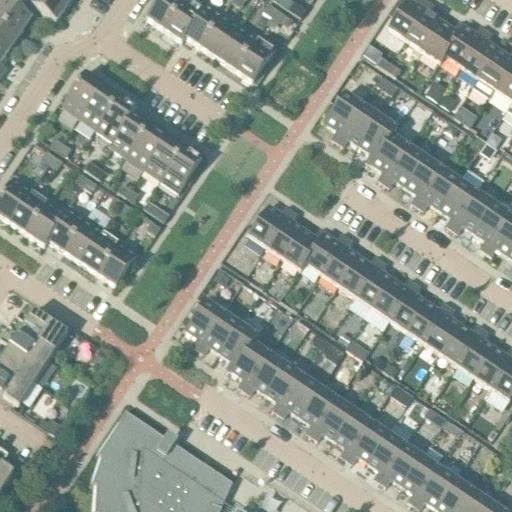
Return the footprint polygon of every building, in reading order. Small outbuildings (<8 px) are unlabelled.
[(23,0),(21,4),(50,24),(54,27),(67,8),(55,0),(23,0)] [(72,0),(55,0),(67,8),(72,0)] [(163,36),(185,2),(182,0),(160,0),(145,24),(163,36)] [(280,0),(272,0),(270,5),(278,10),(283,2),(280,0)] [(415,10),(400,0),(399,0),(383,25),(390,29),(386,35),(404,47),(429,9),(420,3),(415,10)] [(30,22),(0,2),(0,29),(17,41),(30,22)] [(185,2),(163,36),(181,48),(184,43),(183,42),(202,13),(201,13),(185,2)] [(283,2),(278,10),(286,16),(292,8),(283,2)] [(200,53),(223,20),(205,8),(201,13),(202,13),(183,42),(184,43),(200,53)] [(267,9),(261,17),(270,23),(275,15),(267,9)] [(421,58),(441,28),(434,22),(439,15),(429,9),(404,47),(421,58)] [(275,15),(270,23),(278,28),(283,20),(275,15)] [(217,65),(239,31),(223,20),(200,53),(217,65)] [(443,62),(463,32),(457,28),(452,35),(441,28),(421,58),(439,70),(444,63),(443,62)] [(17,41),(0,29),(0,55),(5,59),(17,41)] [(234,76),(256,42),(239,31),(217,65),(234,76)] [(460,74),(485,36),(478,32),(474,39),(463,32),(443,62),(444,63),(460,74)] [(476,85),(497,55),(486,48),(491,40),(485,36),(460,74),(476,85)] [(256,42),(234,76),(251,88),(274,54),(256,42)] [(476,85),(471,94),(488,105),(493,97),(511,68),(511,55),(508,62),(497,55),(476,85)] [(379,62),(374,69),(384,76),(389,68),(379,62)] [(389,68),(384,76),(394,83),(400,75),(389,68)] [(511,108),(511,105),(511,68),(493,97),(511,108)] [(78,125),(101,91),(83,79),(61,113),(78,125)] [(432,86),(424,99),(436,108),(445,95),(432,86)] [(101,91),(78,125),(95,136),(118,102),(101,91)] [(336,148),(361,110),(343,99),(323,129),(335,137),(330,144),(336,148)] [(443,99),(437,108),(448,116),(455,107),(443,99)] [(118,102),(95,136),(111,147),(112,147),(132,119),(133,119),(136,114),(118,102)] [(361,110),(336,148),(342,152),(347,145),(358,152),(378,122),(361,110)] [(459,111),(452,122),(460,127),(468,117),(459,111)] [(149,130),(133,119),(132,119),(112,147),(111,147),(108,152),(126,164),(149,130)] [(378,122),(358,152),(368,159),(364,166),(370,171),(390,140),(391,141),(396,134),(378,122)] [(143,175),(166,141),(149,130),(126,164),(143,175)] [(494,137),(489,146),(497,151),(501,146),(500,141),(494,137)] [(382,189),(407,152),(391,141),(390,140),(370,171),(381,178),(376,185),(382,189)] [(160,186),(182,153),(166,141),(143,175),(160,186)] [(54,144),(48,152),(56,157),(62,149),(54,144)] [(62,149),(56,157),(65,163),(70,155),(62,149)] [(407,152),(382,189),(388,193),(393,186),(404,193),(424,163),(407,152)] [(182,153),(160,186),(177,198),(200,165),(182,153)] [(45,156),(40,164),(48,170),(53,162),(45,156)] [(53,162),(48,170),(56,176),(62,168),(53,162)] [(424,163),(404,193),(415,201),(410,208),(416,212),(441,174),(424,163)] [(90,180),(96,172),(88,166),(82,174),(90,180)] [(96,172),(90,180),(99,185),(104,177),(96,172)] [(482,187),(488,177),(482,172),(475,182),(482,187)] [(441,174),(416,212),(422,216),(427,209),(438,216),(458,186),(441,174)] [(82,193),(87,185),(79,179),(74,187),(82,193)] [(0,222),(8,228),(31,195),(13,183),(0,202),(0,222)] [(87,185),(82,193),(90,198),(95,190),(87,185)] [(458,186),(438,216),(449,224),(444,231),(450,235),(475,197),(458,186)] [(124,203),(130,195),(121,189),(116,197),(124,203)] [(25,240),(48,206),(31,195),(8,228),(25,240)] [(130,195),(124,203),(133,208),(138,200),(130,195)] [(475,197),(450,235),(456,239),(461,232),(472,239),(492,209),(475,197)] [(113,202),(108,210),(116,215),(121,207),(113,202)] [(48,206),(25,240),(43,252),(47,247),(46,246),(65,217),(64,217),(48,206)] [(121,207),(116,215),(124,221),(129,213),(121,207)] [(492,209),(472,239),(483,246),(478,254),(484,258),(509,220),(492,209)] [(265,254),(290,216),(284,212),(279,219),(267,211),(247,242),(265,254)] [(63,258),(85,224),(67,212),(64,217),(65,217),(46,246),(47,247),(63,258)] [(159,215),(154,223),(162,228),(168,220),(159,215)] [(282,265),(302,235),(291,228),(296,221),(290,216),(265,254),(282,265)] [(511,222),(509,220),(484,258),(490,262),(495,255),(506,262),(511,252),(511,222)] [(79,269),(102,235),(85,224),(63,258),(79,269)] [(154,241),(159,233),(151,227),(145,235),(154,241)] [(96,280),(119,247),(102,235),(79,269),(96,280)] [(302,235),(282,265),(300,277),(304,270),(303,270),(324,239),(318,235),(313,242),(302,235)] [(320,281),(345,244),(339,239),(335,247),(324,239),(303,270),(304,270),(320,281)] [(337,292),(358,262),(347,255),(351,248),(345,244),(320,281),(337,292)] [(119,247),(96,280),(114,292),(137,259),(119,247)] [(354,304),(379,266),(373,262),(368,269),(358,262),(337,292),(354,304)] [(371,315),(392,285),(381,277),(385,270),(379,266),(354,304),(371,315)] [(218,276),(212,286),(222,292),(228,282),(218,276)] [(388,327),(413,289),(407,285),(403,292),(392,285),(371,315),(388,327)] [(405,338),(426,308),(415,301),(420,294),(413,289),(388,327),(405,338)] [(259,302),(254,308),(258,310),(263,305),(259,302)] [(196,355),(222,318),(204,306),(184,336),(195,344),(190,351),(196,355)] [(422,350),(447,312),(441,308),(437,315),(426,308),(405,338),(422,350)] [(439,361),(459,331),(449,323),(453,316),(447,312),(422,350),(439,361)] [(6,333),(50,363),(66,339),(32,316),(23,328),(13,321),(6,333)] [(222,318),(196,355),(203,359),(207,352),(218,360),(239,329),(222,318)] [(239,329),(218,360),(229,367),(224,374),(230,378),(251,348),(252,348),(256,341),(239,329)] [(456,372),(481,335),(475,331),(470,338),(459,331),(439,361),(456,372)] [(50,363),(6,333),(0,341),(0,347),(7,352),(0,363),(0,364),(34,387),(50,363)] [(473,384),(493,353),(482,346),(487,339),(481,335),(456,372),(473,384)] [(341,337),(336,345),(346,351),(351,343),(341,337)] [(315,338),(309,347),(318,354),(325,344),(315,338)] [(322,355),(322,356),(322,358),(322,359),(323,361),(324,362),(325,363),(335,370),(343,358),(326,346),(323,351),(322,353),(322,355)] [(243,396),(268,359),(252,348),(251,348),(230,378),(241,385),(237,392),(243,396)] [(361,352),(355,361),(362,366),(364,363),(368,357),(361,352)] [(490,395),(511,362),(511,355),(509,354),(504,361),(493,353),(473,384),(490,395)] [(99,354),(92,366),(101,372),(108,360),(99,354)] [(268,359),(243,396),(249,400),(254,393),(264,401),(285,370),(268,359)] [(375,361),(370,367),(379,374),(384,367),(375,361)] [(511,362),(490,395),(507,407),(511,400),(511,362)] [(403,363),(397,372),(404,377),(410,368),(403,363)] [(34,387),(0,364),(0,399),(17,412),(34,387)] [(387,367),(382,374),(392,381),(397,374),(387,367)] [(285,370),(264,401),(275,408),(270,415),(277,419),(302,382),(285,370)] [(302,382),(277,419),(283,423),(287,416),(298,423),(319,393),(302,382)] [(319,393),(298,423),(309,431),(304,438),(311,442),(336,405),(319,393)] [(69,399),(64,406),(73,412),(78,405),(69,399)] [(336,405),(311,442),(316,446),(321,439),(332,446),(353,416),(336,405)] [(428,414),(423,422),(431,428),(437,419),(428,414)] [(353,416),(332,446),(343,454),(339,461),(345,465),(370,427),(353,416)] [(220,511),(232,489),(124,417),(95,460),(99,462),(90,490),(94,490),(92,511),(220,511)] [(41,424),(36,431),(41,435),(46,427),(41,424)] [(370,427),(345,465),(351,469),(356,462),(366,469),(387,439),(370,427)] [(488,436),(485,440),(491,444),(494,440),(488,436)] [(387,439),(366,469),(377,476),(372,484),(378,488),(404,450),(387,439)] [(404,450),(378,488),(385,492),(389,485),(400,492),(421,462),(404,450)] [(0,454),(0,496),(13,478),(0,469),(7,459),(0,454)] [(421,462),(400,492),(411,499),(406,506),(412,510),(437,473),(421,462)] [(437,473),(412,510),(414,511),(420,511),(423,507),(430,511),(435,511),(454,484),(437,473)] [(454,484),(435,511),(460,511),(471,496),(454,484)] [(471,496),(460,511),(485,511),(488,507),(471,496)]
